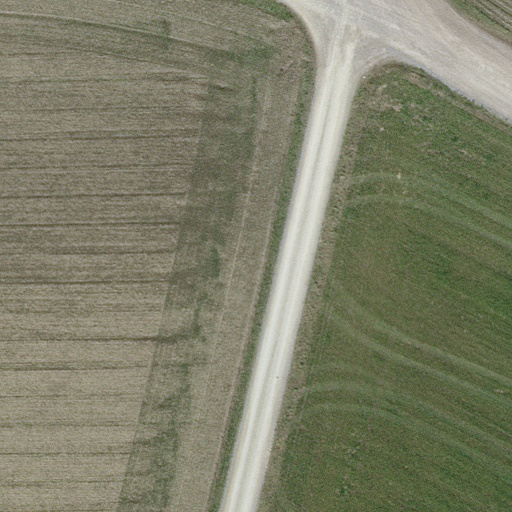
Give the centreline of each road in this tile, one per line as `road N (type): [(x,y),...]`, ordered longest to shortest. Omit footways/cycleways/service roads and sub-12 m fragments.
road 1 (track): [(355,0),(237,511)]
road 2 (track): [(511,83),(359,0)]
